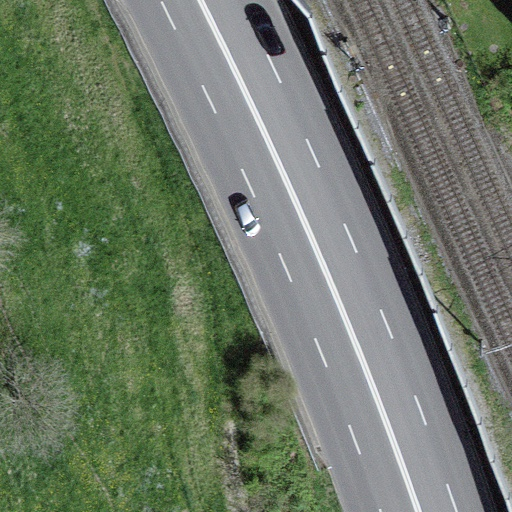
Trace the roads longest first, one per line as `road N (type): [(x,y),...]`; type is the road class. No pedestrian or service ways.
road 1 (secondary): [(205,0),(254,90),(358,335),(422,511)]
road 2 (track): [(236,511),(160,246)]
